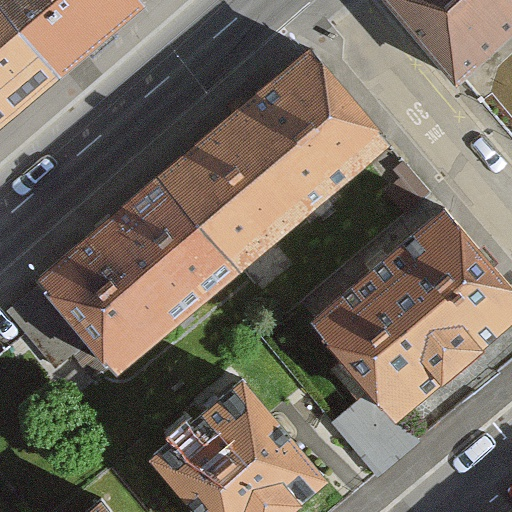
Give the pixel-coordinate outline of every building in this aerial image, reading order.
[(137,0),(0,0),(0,11),(62,85),(149,14),(137,0)] [(137,0),(149,14),(163,0),(137,0)] [(511,0),(382,0),(464,86),(511,40),(511,0)] [(0,11),(0,138),(62,85),(0,11)] [(392,150),(309,51),(157,179),(241,278),(392,150)] [(241,278),(157,179),(32,284),(115,383),(241,278)] [(511,337),(511,293),(445,214),(311,328),(400,433),(511,337)] [(311,511),(334,492),(242,386),(152,464),(193,511),(311,511)]
